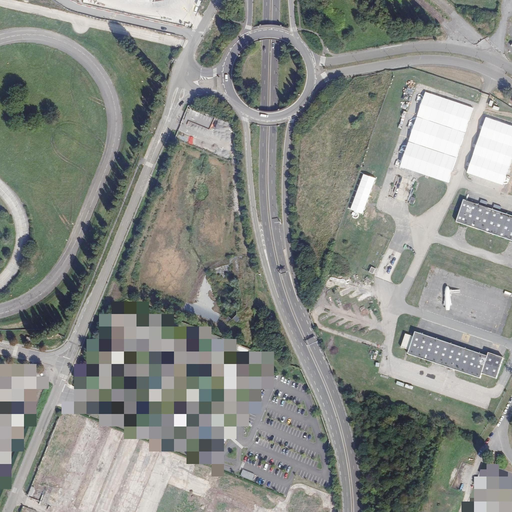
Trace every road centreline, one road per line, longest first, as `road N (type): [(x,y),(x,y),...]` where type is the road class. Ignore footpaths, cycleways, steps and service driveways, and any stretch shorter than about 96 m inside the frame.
road 1 (secondary): [(266,0),(264,218),(300,345)]
road 2 (secondary): [(305,327),(274,221),(276,0)]
road 3 (residential): [(170,112),(67,364)]
road 4 (secondary): [(242,110),(261,249),(300,345)]
road 5 (secondary): [(305,327),(284,216),(295,110)]
road 6 (unclassified): [(511,69),(477,52),(434,46),(322,61),(305,53)]
road 7 (unclassified): [(311,83),(443,59),(511,85)]
road 8 (secondary): [(357,511),(345,426),(305,327)]
road 9 (secondary): [(300,345),(334,429),(347,511)]
road 10 (residential): [(67,364),(7,511)]
